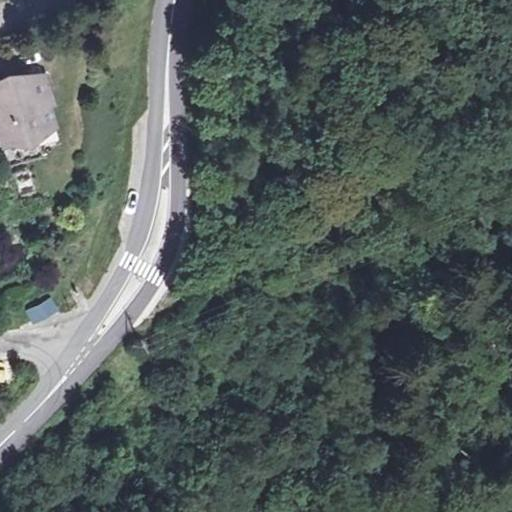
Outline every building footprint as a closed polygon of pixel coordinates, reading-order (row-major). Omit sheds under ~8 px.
[(0,74),(0,130),(8,129),(23,136),(28,124),(53,117),(46,96),(53,94),(45,67),(20,74),(6,66),(0,74)] [(0,130),(0,160),(38,150),(35,138),(57,132),(53,117),(28,124),(23,136),(8,129),(0,130)] [(14,171),(21,195),(36,191),(30,167),(14,171)] [(50,299),(41,303),(47,316),(56,311),(50,299)] [(47,316),(41,303),(27,310),(33,322),(47,316)]
